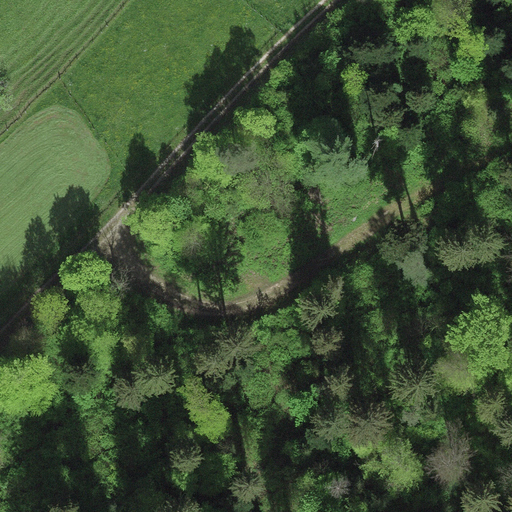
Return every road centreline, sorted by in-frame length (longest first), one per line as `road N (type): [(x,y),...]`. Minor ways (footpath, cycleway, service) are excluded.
road 1 (track): [(0,359),(330,0)]
road 2 (track): [(107,240),(174,301),(232,314),(511,145)]
